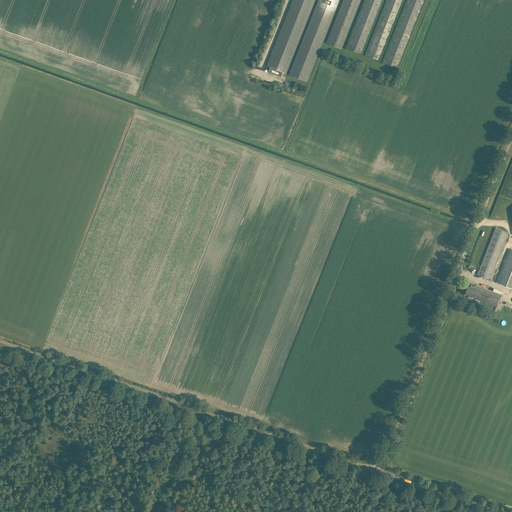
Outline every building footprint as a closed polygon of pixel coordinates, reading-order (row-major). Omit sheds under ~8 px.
[(283,72),(286,74),(315,0),(292,0),(267,66),(270,67),(268,72),(281,77),(283,72)] [(318,0),(289,75),(307,82),(339,0),(318,0)] [(343,0),(326,43),(341,49),(360,0),(343,0)] [(366,0),(347,49),(361,54),(381,0),(366,0)] [(388,0),(366,56),(378,60),(402,0),(388,0)] [(408,0),(384,63),(397,68),(423,0),(408,0)] [(477,275),(482,277),(487,279),(505,232),(496,228),(477,275)] [(496,282),(511,288),(511,249),(509,249),(496,282)] [(465,294),(470,296),(496,306),(501,295),(476,286),(471,284),(470,287),(468,286),(465,294)]
